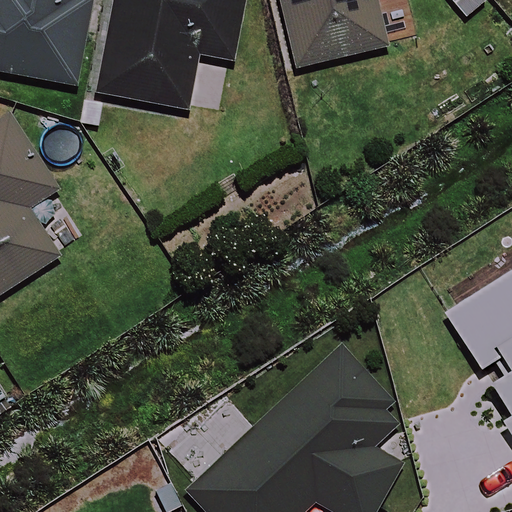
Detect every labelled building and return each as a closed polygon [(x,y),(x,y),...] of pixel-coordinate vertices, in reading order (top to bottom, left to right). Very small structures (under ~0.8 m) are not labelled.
[(0,0),(0,72),(75,87),(92,0),(0,0)] [(116,0),(99,95),(189,112),(199,59),(232,65),(244,0),(116,0)] [(281,0),(298,71),(390,49),(378,0),(281,0)] [(0,125),(0,302),(64,261),(31,210),(62,190),(14,116),(0,125)] [(511,275),(446,317),(483,375),(502,363),(511,377),(492,389),(510,418),(503,422),(511,436),(511,275)] [(405,418),(345,351),(189,493),(205,511),(304,511),(313,505),(323,511),(375,511),(401,474),(376,444),(405,418)]
